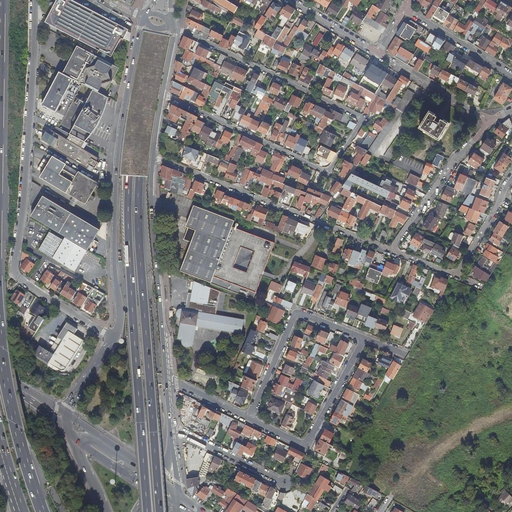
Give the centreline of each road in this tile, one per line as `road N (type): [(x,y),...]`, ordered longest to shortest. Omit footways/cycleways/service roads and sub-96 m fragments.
road 1 (motorway): [(158,0),(127,206),(148,511)]
road 2 (motorway): [(159,511),(138,206),(168,0)]
road 3 (residential): [(173,27),(364,118),(323,170),(162,93)]
road 4 (secondary): [(144,17),(119,143),(114,339)]
road 5 (unclassified): [(15,270),(34,0)]
road 6 (residential): [(152,157),(390,250)]
road 7 (secondary): [(165,377),(152,157)]
road 8 (residential): [(364,338),(295,314),(249,418)]
road 9 (residential): [(249,418),(304,447),(364,338)]
road 10 (motorway): [(42,511),(0,346)]
road 11 (residential): [(490,121),(390,250)]
road 12 (unknown): [(388,497),(459,437),(511,413)]
road 13 (residential): [(490,121),(377,53)]
road 14 (residential): [(170,427),(284,483)]
road 15 (residential): [(404,10),(511,75)]
road 16 (residential): [(114,339),(15,270)]
